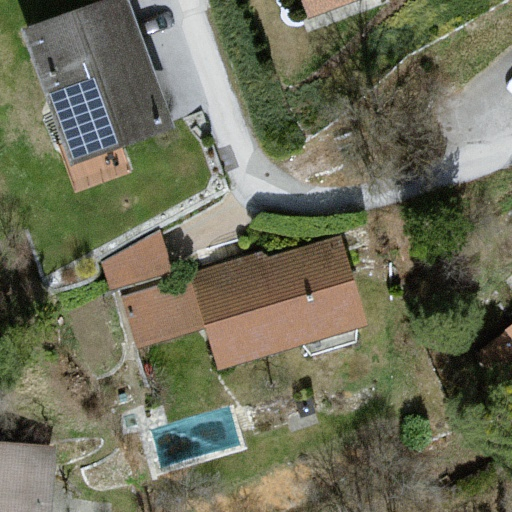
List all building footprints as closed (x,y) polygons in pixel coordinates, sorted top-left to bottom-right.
[(298,0),(309,28),(383,0),(298,0)] [(123,9),(23,45),(69,174),(169,138),(123,9)] [(330,240),(188,281),(215,373),(357,332),(330,240)] [(511,329),(480,351),(511,397),(511,329)] [(50,511),(56,456),(0,450),(0,511),(50,511)]
